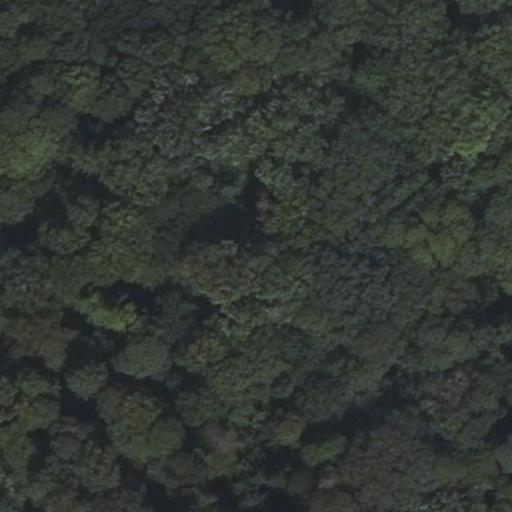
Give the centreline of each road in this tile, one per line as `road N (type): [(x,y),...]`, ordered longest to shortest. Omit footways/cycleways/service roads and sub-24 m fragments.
road 1 (track): [(0,361),(461,35)]
road 2 (track): [(64,0),(461,35)]
